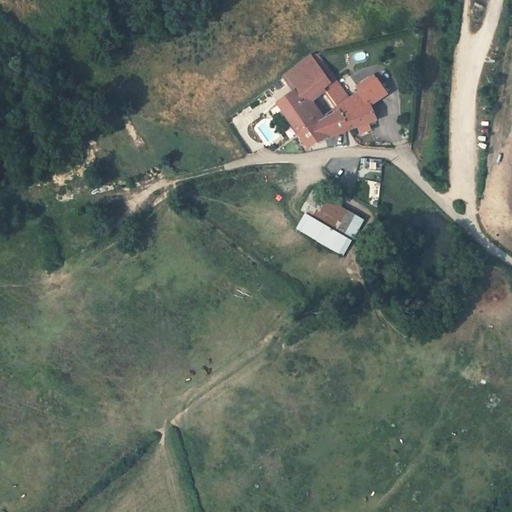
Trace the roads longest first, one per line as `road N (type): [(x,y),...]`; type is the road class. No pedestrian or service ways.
road 1 (unclassified): [(173,181),(252,160),(381,154),(397,159),(511,262)]
road 2 (track): [(466,228),(467,69),(494,0)]
